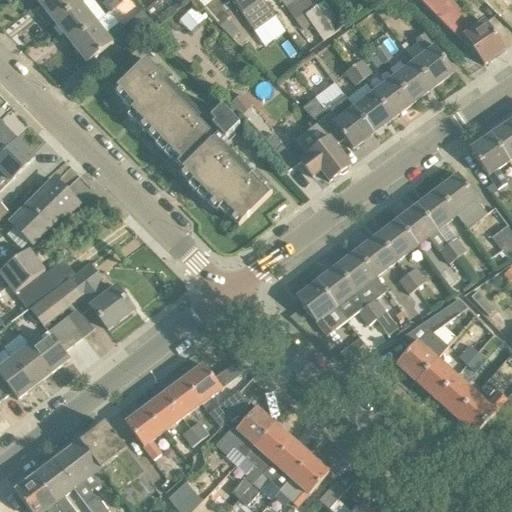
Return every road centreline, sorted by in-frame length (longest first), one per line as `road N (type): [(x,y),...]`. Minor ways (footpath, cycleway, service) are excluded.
road 1 (tertiary): [(229,294),(511,83)]
road 2 (tertiary): [(229,294),(0,52)]
road 3 (residential): [(459,504),(229,294)]
road 4 (tertiary): [(0,464),(229,294)]
